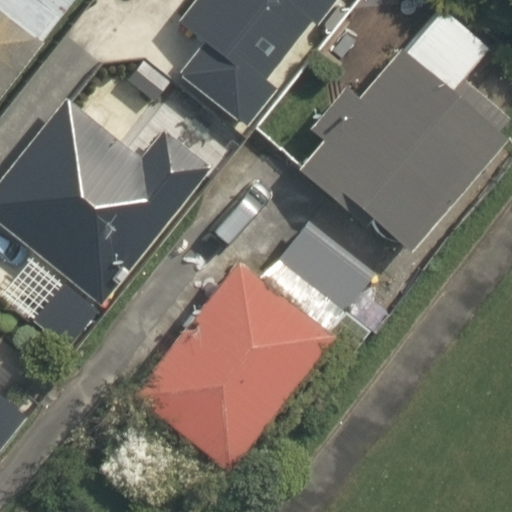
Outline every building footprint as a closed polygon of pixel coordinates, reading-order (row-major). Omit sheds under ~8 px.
[(0,0),(0,93),(39,44),(34,40),(52,17),(57,20),(72,0),(0,0)] [(237,134),(267,94),(257,86),(303,28),(307,32),(332,0),(191,0),(169,28),(195,50),(170,81),(237,134)] [(407,254),(502,144),(494,137),(507,121),(470,89),(492,64),(431,11),(353,100),(340,88),(303,130),(319,144),(290,177),(352,230),(364,217),(407,254)] [(44,112),(0,166),(0,229),(92,304),(200,171),(144,126),(111,167),(44,112)] [(224,472),(340,309),(265,256),(251,276),(223,255),(120,399),(224,472)]
